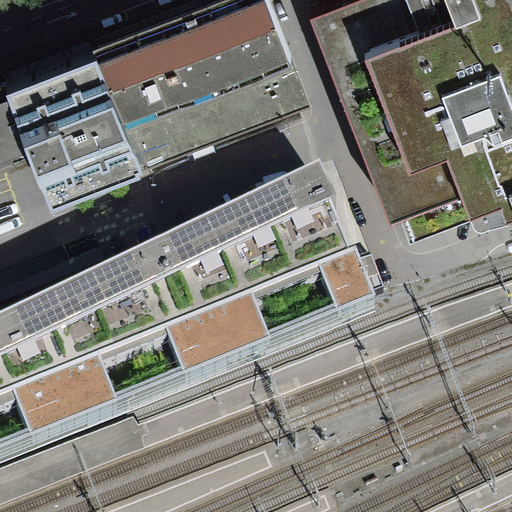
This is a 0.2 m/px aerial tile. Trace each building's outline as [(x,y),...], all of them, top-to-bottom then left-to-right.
[(271,0),(214,0),(100,45),(144,158),(148,167),(312,104),(271,0)] [(511,0),(328,0),(315,5),(402,237),(511,195),(511,0)] [(32,142),(52,193),(144,158),(100,45),(8,80),(32,142)] [(0,75),(0,154),(32,142),(8,80),(5,74),(0,75)] [(0,328),(0,461),(377,308),(376,304),(386,298),(374,269),(363,273),(358,261),(353,263),(333,211),(339,208),(322,175),(0,328)] [(134,416),(0,469),(0,504),(144,447),(143,436),(149,433),(148,429),(148,427),(145,422),(138,425),(134,416)]
